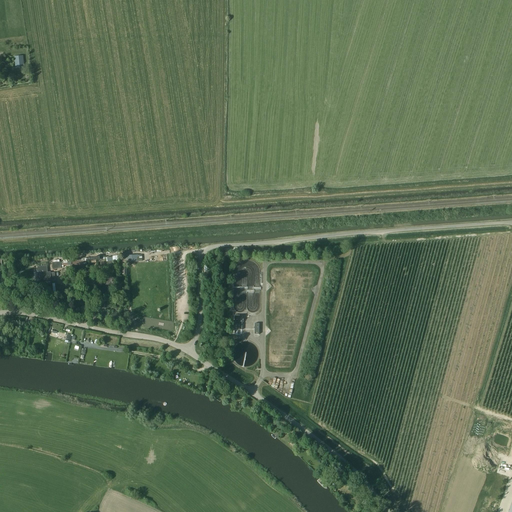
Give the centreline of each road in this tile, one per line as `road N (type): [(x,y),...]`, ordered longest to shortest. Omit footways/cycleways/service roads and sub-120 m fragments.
road 1 (unclassified): [(188,351),(199,321),(201,258),(210,247),(511,222)]
road 2 (unclassified): [(387,511),(338,458),(188,351)]
road 3 (unclassified): [(188,351),(0,314)]
